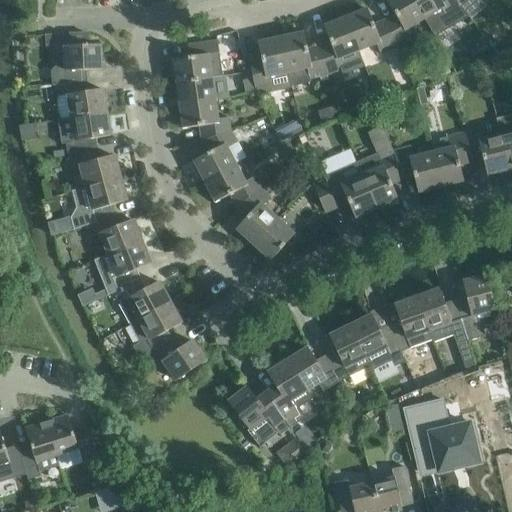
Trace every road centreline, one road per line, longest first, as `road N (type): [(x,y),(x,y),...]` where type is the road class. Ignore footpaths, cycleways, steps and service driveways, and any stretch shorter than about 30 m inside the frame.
road 1 (residential): [(152,29),(144,64),(157,172),(178,216),(259,291),(279,292),(358,253),(511,203)]
road 2 (residential): [(318,0),(258,15),(227,7),(152,29)]
